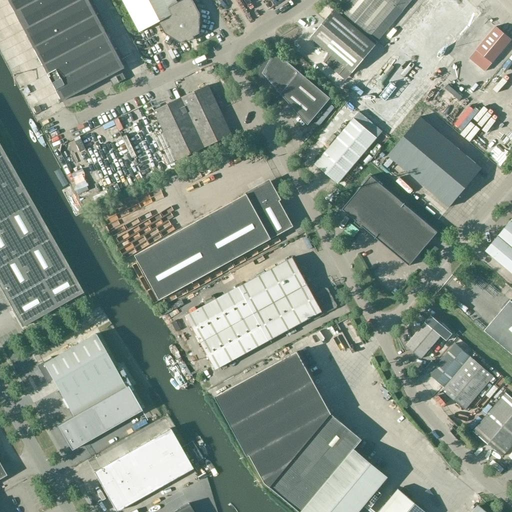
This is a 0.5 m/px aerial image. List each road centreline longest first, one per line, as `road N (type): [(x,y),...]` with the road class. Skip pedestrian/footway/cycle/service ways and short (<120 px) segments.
road 1 (unclassified): [(381,334),(223,53)]
road 2 (unclassified): [(511,499),(443,433),(381,334)]
road 3 (unclassified): [(381,334),(511,178)]
road 4 (unclassified): [(60,128),(223,53)]
road 5 (unclassified): [(67,511),(0,392)]
